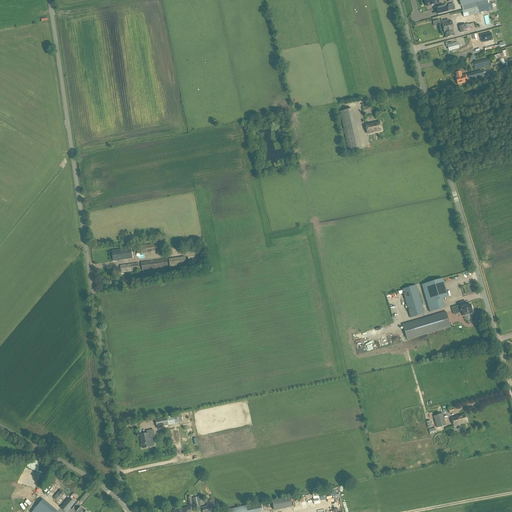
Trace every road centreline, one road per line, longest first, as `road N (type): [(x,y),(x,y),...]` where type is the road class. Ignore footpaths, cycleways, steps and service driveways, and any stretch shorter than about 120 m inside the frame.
road 1 (unclassified): [(123,505),(49,0)]
road 2 (unclassified): [(511,388),(397,0)]
road 3 (unclassified): [(123,505),(66,459),(0,423)]
